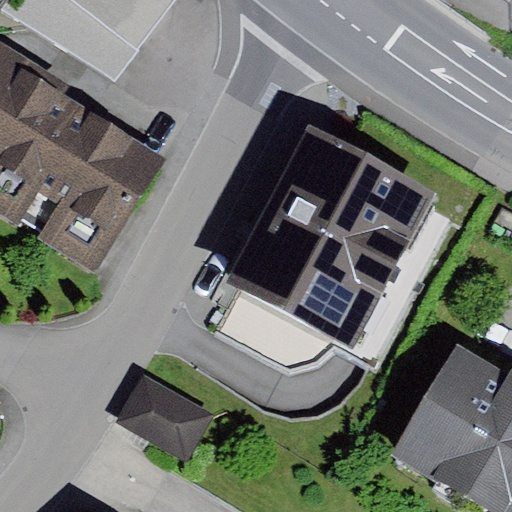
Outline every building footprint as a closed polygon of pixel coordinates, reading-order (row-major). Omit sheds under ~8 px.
[(0,0),(0,6),(115,83),(177,0),(0,0)] [(70,89),(0,45),(0,217),(20,229),(40,196),(59,208),(39,242),(95,277),(167,160),(65,97),(70,89)] [(441,199),(310,129),(226,284),(357,354),(441,199)] [(457,346),(393,457),(489,511),(511,511),(511,366),(507,375),(457,346)] [(214,414),(144,375),(116,425),(186,464),(214,414)]
